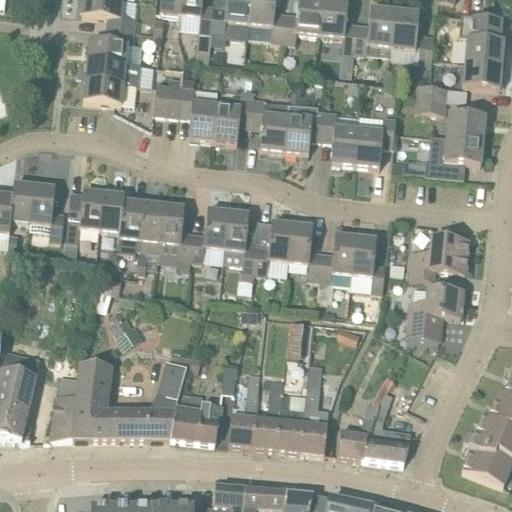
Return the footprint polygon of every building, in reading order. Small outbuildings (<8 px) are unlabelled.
[(119,24),(122,4),(83,0),(81,21),(107,23),(106,35),(133,38),(135,26),(119,24)] [(179,21),(180,0),(160,0),(159,19),(179,21)] [(201,11),(202,0),(180,0),(179,21),(200,23),(195,67),(208,68),(210,41),(213,12),(201,11)] [(248,31),(251,0),(226,0),(225,13),(213,12),(210,41),(223,42),(224,29),(248,31)] [(274,19),(275,0),(251,0),(248,31),(271,33),(269,48),(282,50),(285,20),(274,19)] [(454,0),(437,0),(437,6),(453,8),(454,0)] [(319,42),(323,5),(298,3),(296,21),(285,20),(282,50),(294,51),(295,39),(319,42)] [(345,29),(347,8),(323,5),(319,42),(341,44),(340,58),(353,60),(357,30),(345,29)] [(390,53),(394,16),(369,14),(367,31),(357,30),(353,60),(366,61),(366,60),(389,62),(390,53)] [(414,55),(418,19),(394,16),(390,53),(414,55)] [(500,46),(501,26),(471,24),(460,23),(458,44),(466,44),(464,67),(501,70),(503,46),(500,46)] [(162,41),(164,27),(154,26),(152,40),(162,41)] [(132,50),(133,38),(106,35),(105,47),(89,45),(87,66),(125,70),(127,50),(132,50)] [(431,71),(434,41),(421,40),(418,70),(419,70),(430,71),(431,71)] [(138,92),(140,72),(125,70),(87,66),(85,86),(137,92),(138,92)] [(499,95),(501,70),(464,67),(462,92),(499,95)] [(430,71),(419,70),(419,79),(429,80),(430,71)] [(178,122),(181,94),(182,76),(166,74),(165,93),(169,93),(166,121),(178,122)] [(134,112),(137,92),(85,86),(82,107),(134,112)] [(445,106),(446,94),(428,93),(428,92),(415,91),(414,104),(415,104),(445,106)] [(166,121),(169,93),(156,92),(153,120),(166,121)] [(212,148),(215,112),(192,110),(193,95),(181,94),(178,122),(189,123),(187,145),(212,148)] [(466,96),(446,94),(445,106),(465,108),(466,96)] [(240,104),(252,105),(253,98),(241,97),(240,104)] [(250,134),(252,105),(240,104),(239,114),(215,112),(212,148),(237,150),(238,133),(250,134)] [(444,120),(445,106),(415,104),(414,117),(444,120)] [(288,110),(265,107),(265,106),(252,105),(250,134),(261,135),(259,156),(283,159),(288,110)] [(323,119),(317,119),(318,113),(288,110),(283,159),(308,161),(309,148),(320,149),(323,119)] [(355,172),(358,136),(335,134),(336,120),(323,119),(320,149),(332,150),(330,170),(355,172)] [(482,146),(484,122),(448,119),(446,143),(482,146)] [(355,172),(379,174),(380,154),(393,155),(395,126),(382,124),(381,138),(358,136),(355,172)] [(464,182),(465,170),(480,171),(482,146),(446,143),(431,142),(427,179),(464,182)] [(404,168),(391,167),(390,178),(403,179),(404,168)] [(29,228),(33,191),(13,189),(12,201),(9,226),(29,228)] [(54,193),(33,191),(29,228),(29,236),(49,238),(48,246),(60,248),(64,220),(51,219),(54,193)] [(65,248),(77,250),(79,234),(99,237),(103,199),(82,196),(82,200),(71,199),(65,248)] [(9,226),(12,201),(0,199),(0,237),(7,238),(9,226)] [(119,239),(123,207),(124,201),(103,199),(99,237),(119,239)] [(137,260),(143,209),(123,207),(119,239),(116,257),(118,257),(118,258),(137,260)] [(160,250),(164,211),(143,209),(137,260),(137,263),(146,264),(145,274),(156,275),(157,269),(158,269),(160,250)] [(181,238),(184,213),(164,211),(160,250),(178,251),(176,276),(189,278),(190,267),(193,240),(181,238)] [(222,268),(228,218),(207,215),(204,241),(193,240),(190,267),(202,269),(202,268),(222,270),(222,268)] [(245,252),(248,220),(228,218),(222,268),(242,270),(241,278),(240,278),(241,284),(253,285),(256,253),(245,252)] [(287,268),(291,230),(270,228),(268,255),(256,253),(253,285),(254,280),(265,281),(267,266),(287,268)] [(310,258),(312,232),(291,230),(287,268),(307,271),(306,285),(318,286),(321,259),(310,258)] [(16,258),(17,241),(8,240),(6,257),(16,258)] [(350,293),(356,243),(334,241),(332,261),(321,259),(318,286),(316,306),(331,308),(333,291),(350,293)] [(373,271),(376,245),(356,243),(350,293),(351,281),(371,283),(369,298),(382,300),(385,272),(373,271)] [(464,279),(467,249),(430,245),(429,261),(410,260),(408,285),(432,287),(433,276),(464,279)] [(118,258),(118,257),(116,257),(109,256),(107,273),(116,274),(118,258)] [(136,274),(136,279),(144,280),(145,274),(146,264),(137,263),(137,264),(136,274)] [(389,280),(403,281),(404,270),(390,269),(389,280)] [(121,286),(102,283),(99,297),(118,300),(121,286)] [(460,324),(462,299),(426,296),(425,311),(409,310),(407,330),(441,334),(442,322),(460,324)] [(250,306),(241,305),(241,313),(250,314),(250,306)] [(118,316),(109,322),(113,329),(123,323),(118,316)] [(260,317),(244,316),(243,328),(259,329),(260,317)] [(116,344),(131,333),(124,322),(123,323),(113,329),(108,332),(116,344)] [(286,364),(299,366),(302,331),(289,329),(286,364)] [(24,432),(39,365),(5,357),(0,377),(0,447),(26,448),(30,433),(24,432)] [(179,398),(185,375),(189,363),(179,359),(170,361),(167,370),(166,370),(158,402),(176,408),(179,398)] [(201,363),(191,360),(186,377),(196,380),(201,363)] [(233,400),(235,382),(236,382),(237,369),(224,367),(221,399),(233,400)] [(511,369),(508,368),(504,379),(511,381),(503,402),(497,400),(487,426),(482,424),(473,445),(466,442),(462,453),(469,456),(461,477),(502,493),(511,467),(511,369)] [(80,371),(76,403),(72,446),(169,446),(175,416),(148,416),(105,416),(109,374),(80,371)] [(250,455),(254,425),(259,380),(248,379),(244,423),(231,422),(227,452),(250,455)] [(387,381),(371,408),(377,410),(385,398),(386,398),(394,385),(387,381)] [(282,387),(271,385),(263,384),(262,393),(270,394),(267,426),(254,425),(250,455),(274,457),(281,398),(282,387)] [(316,415),(318,391),(306,390),(305,400),(299,459),(323,462),(327,431),(328,416),(316,415)] [(201,412),(189,411),(190,399),(179,398),(176,408),(175,416),(169,446),(214,450),(215,429),(219,429),(221,411),(201,409),(201,412)] [(305,400),(281,398),(274,457),(299,459),(305,400)] [(386,398),(385,398),(377,410),(379,410),(388,413),(392,400),(386,398)] [(72,446),(76,403),(57,402),(50,446),(72,446)] [(379,410),(373,423),(363,467),(402,471),(408,453),(410,439),(381,435),(384,424),(388,413),(379,410)] [(336,463),(363,467),(373,423),(363,420),(357,439),(340,437),(336,463)] [(243,511),(245,496),(215,494),(213,511),(243,511)] [(283,511),(286,499),(245,496),(243,511),(283,511)] [(309,511),(311,501),(286,499),(283,511),(309,511)] [(367,511),(329,504),(311,501),(309,511),(367,511)]
